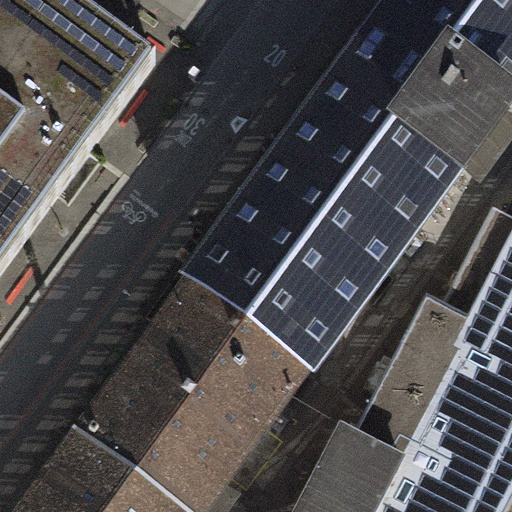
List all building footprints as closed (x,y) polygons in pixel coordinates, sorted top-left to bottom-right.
[(0,0),(0,281),(158,65),(67,0),(0,0)] [(511,99),(511,0),(407,0),(257,205),(195,291),(305,372),(310,376),(446,191),(458,174),(462,177),(511,111),(511,110),(506,106),(511,99)] [(361,444),(346,436),(306,511),(508,511),(511,505),(511,226),(497,218),(446,314),(432,307),(361,444)] [(84,442),(180,511),(202,511),(305,372),(195,291),(84,442)] [(32,511),(180,511),(84,442),(32,511)]
